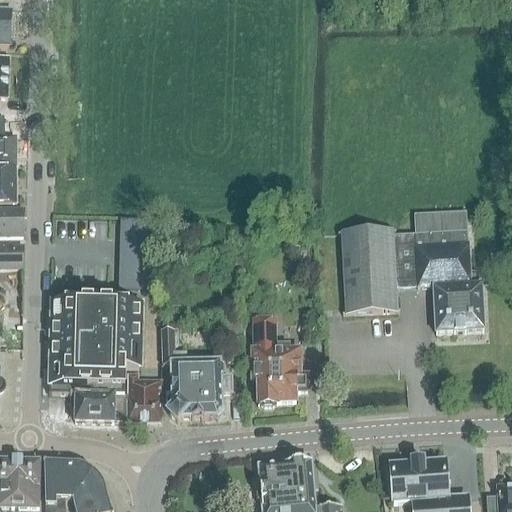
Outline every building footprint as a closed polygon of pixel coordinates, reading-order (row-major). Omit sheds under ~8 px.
[(0,48),(8,48),(9,13),(0,12),(0,48)] [(0,102),(7,103),(9,62),(0,61),(0,102)] [(0,169),(15,169),(15,141),(2,141),(1,125),(0,125),(0,169)] [(0,207),(15,207),(15,173),(0,172),(0,207)] [(0,211),(0,241),(22,241),(22,212),(0,211)] [(467,247),(467,236),(465,215),(413,218),(414,238),(392,239),(392,235),(341,237),(345,318),(396,316),(395,289),(415,288),(416,292),(432,292),(470,290),(470,289),(468,247),(467,247)] [(121,237),(134,237),(134,223),(121,223),(121,237)] [(147,224),(134,223),(134,237),(147,238),(147,224)] [(121,237),(120,250),(133,251),(134,237),(121,237)] [(146,251),(147,238),(134,237),(133,251),(146,251)] [(0,273),(23,273),(23,250),(0,249),(0,273)] [(133,251),(120,250),(120,264),(133,264),(133,251)] [(146,264),(146,251),(133,251),(133,264),(146,264)] [(120,264),(120,277),(133,277),(133,264),(120,264)] [(146,278),(146,264),(133,264),(133,277),(146,278)] [(228,265),(229,279),(242,278),(242,265),(228,265)] [(119,291),(132,291),(133,277),(120,277),(119,291)] [(145,292),(146,278),(133,277),(132,291),(145,292)] [(479,288),(470,289),(470,290),(432,292),(434,338),(451,337),(466,337),(466,336),(480,335),(480,336),(483,335),(480,287),(479,287),(479,288)] [(126,428),(127,428),(128,400),(124,400),(124,373),(140,373),(142,308),(50,306),(48,398),(76,398),(75,427),(112,428),(112,426),(126,427),(126,428)] [(243,361),(241,321),(223,322),(225,362),(243,361)] [(296,397),(308,397),(308,377),(300,377),(299,354),(289,354),(289,349),(275,349),(274,325),(252,325),(253,353),(250,353),(251,387),(256,387),(257,411),(278,411),(278,408),(296,408),(296,397)] [(225,415),(221,411),(221,398),(231,398),(230,381),(223,381),(223,369),(220,369),(220,365),(209,366),(209,361),(185,362),(185,357),(174,358),(174,354),(177,351),(176,334),(161,334),(162,371),(170,370),(171,397),(165,397),(165,407),(160,408),(160,411),(171,411),(171,417),(168,420),(176,426),(179,422),(212,421),(217,425),(225,415)] [(138,379),(129,379),(128,400),(127,428),(160,429),(160,407),(161,385),(137,384),(138,379)] [(40,466),(40,463),(35,463),(35,464),(23,464),(23,463),(9,462),(9,463),(0,462),(0,511),(34,511),(38,511),(39,466),(40,466)] [(64,511),(64,504),(72,504),(66,489),(74,490),(93,473),(89,474),(83,469),(76,469),(76,467),(58,466),(56,464),(48,463),(47,465),(43,465),(43,466),(42,466),(42,468),(43,469),(44,511),(64,511)] [(466,511),(466,500),(446,501),(444,467),(424,468),(424,467),(409,468),(409,470),(389,471),(392,508),(412,506),(412,511),(466,511)] [(314,511),(310,468),(284,471),(287,511),(340,511),(341,511),(331,511),(314,511)] [(287,511),(284,471),(258,473),(261,511),(287,511)] [(93,478),(93,473),(74,490),(66,489),(72,504),(73,511),(111,511),(110,506),(107,506),(102,488),(100,487),(99,479),(93,478)] [(511,511),(511,490),(496,492),(496,511),(511,511)]
